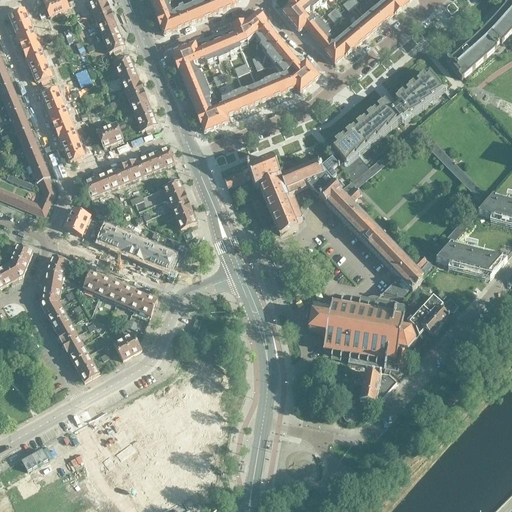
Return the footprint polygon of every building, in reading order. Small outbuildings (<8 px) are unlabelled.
[(60,17),(52,0),(47,0),(49,2),(43,4),(50,20),(60,17)] [(69,13),(64,0),(52,0),(60,17),(69,13)] [(107,4),(105,0),(104,0),(86,0),(91,11),(107,4)] [(148,0),(153,10),(169,4),(170,2),(169,0),(148,0)] [(225,12),(220,0),(208,0),(207,1),(206,0),(195,5),(195,6),(191,8),(184,11),(190,26),(225,12)] [(243,0),(220,0),(225,12),(233,9),(243,0)] [(316,10),(307,0),(299,0),(297,2),(288,10),(294,16),(296,14),(299,17),(301,16),(303,18),(305,16),(311,11),(313,12),(316,10)] [(307,0),(316,10),(327,0),(307,0)] [(403,9),(413,1),(412,0),(388,0),(374,12),(385,25),(394,17),(404,9),(403,9)] [(501,45),(511,33),(511,0),(504,0),(504,1),(503,2),(506,6),(506,7),(502,11),(497,17),(491,24),(489,26),(487,27),(487,28),(486,28),(482,26),(481,26),(481,27),(480,28),(478,30),(477,30),(477,31),(479,34),(479,35),(474,40),(469,45),(464,49),(457,56),(451,60),(450,61),(448,60),(447,61),(447,62),(447,63),(451,68),(450,68),(450,69),(451,69),(452,70),(461,81),(462,81),(497,50),(496,49),(500,45),(501,45)] [(111,16),(110,13),(108,9),(109,8),(107,4),(91,11),(95,22),(111,16)] [(190,26),(184,11),(183,9),(179,10),(178,11),(179,13),(175,14),(175,15),(172,16),(169,9),(171,9),(171,7),(169,4),(153,10),(157,18),(156,19),(161,30),(164,37),(171,34),(190,26)] [(315,23),(313,21),(311,20),(310,21),(308,18),(307,18),(305,16),(303,18),(301,16),(299,17),(296,14),(294,16),(288,10),(282,15),(298,34),(302,31),(303,33),(306,31),(315,23)] [(29,23),(25,12),(20,14),(19,11),(12,14),(13,17),(10,18),(9,20),(14,30),(29,23)] [(385,25),(374,12),(364,21),(374,34),(385,25)] [(274,35),(266,25),(258,15),(246,25),(255,37),(262,46),(274,36),(274,35)] [(117,27),(115,22),(114,23),(111,16),(95,22),(100,34),(117,27)] [(311,38),(325,27),(322,23),(321,23),(318,20),(315,23),(306,31),(311,38)] [(374,34),(364,21),(354,29),(364,42),(374,34)] [(34,35),(29,23),(14,30),(16,37),(15,37),(17,41),(34,35)] [(255,37),(246,25),(245,25),(233,30),(232,30),(234,35),(235,37),(239,49),(248,46),(255,39),(255,37)] [(120,38),(117,31),(118,31),(117,27),(100,34),(105,45),(120,38)] [(317,45),(329,35),(330,33),(325,27),(311,38),(317,45)] [(354,50),(364,42),(354,29),(335,45),(332,45),(332,48),(325,54),(324,54),(335,67),(345,58),(345,59),(354,51),(354,50)] [(38,46),(34,35),(17,41),(19,46),(20,45),(23,52),(38,46)] [(332,45),(329,41),(331,39),(331,38),(329,35),(317,45),(325,54),(332,48),(332,45)] [(298,65),(285,49),(274,36),(262,46),(261,46),(268,54),(267,55),(269,57),(268,58),(272,63),(276,68),(277,67),(280,70),(281,70),(285,75),(298,65)] [(241,52),(239,49),(235,37),(200,51),(205,63),(206,65),(208,66),(213,64),(214,64),(218,63),(231,58),(230,57),(235,56),(234,55),(241,52)] [(124,48),(120,38),(105,45),(109,56),(114,54),(115,57),(122,54),(121,51),(124,50),(124,48)] [(43,57),(38,46),(23,52),(26,59),(25,59),(26,64),(43,57)] [(192,65),(195,63),(195,64),(200,62),(201,64),(202,64),(205,63),(200,51),(199,49),(197,50),(195,46),(184,50),(172,55),(175,62),(174,62),(179,74),(183,82),(199,76),(198,72),(195,72),(192,65)] [(48,68),(43,57),(26,64),(28,68),(29,68),(32,74),(48,68)] [(134,72),(130,62),(128,61),(125,63),(124,60),(117,63),(118,65),(114,67),(119,79),(134,72)] [(300,96),(319,79),(306,64),(301,68),(298,65),(285,75),(285,76),(286,77),(287,77),(293,91),(296,90),(300,96)] [(52,80),(48,68),(32,74),(36,85),(38,85),(41,84),(42,87),(49,84),(48,81),(52,80)] [(140,83),(138,79),(137,79),(134,72),(119,79),(123,90),(140,83)] [(210,97),(206,88),(202,78),(201,78),(200,75),(199,76),(183,82),(194,109),(209,103),(210,100),(209,98),(210,97)] [(443,92),(435,83),(435,82),(435,81),(434,80),(433,79),(432,79),(431,78),(430,76),(426,80),(423,78),(416,84),(419,86),(430,99),(431,99),(443,92)] [(0,91),(11,87),(8,80),(7,77),(0,79),(0,91)] [(293,91),(287,77),(286,77),(280,79),(276,81),(276,80),(265,84),(265,85),(261,86),(261,87),(254,90),(260,105),(293,91)] [(143,95),(141,88),(142,87),(140,83),(123,90),(128,101),(143,95)] [(430,99),(419,86),(415,89),(413,86),(406,92),(408,95),(419,108),(420,107),(432,101),(432,100),(431,99),(430,99)] [(21,112),(15,97),(11,87),(0,91),(0,94),(9,117),(21,112)] [(62,102),(57,91),(53,93),(52,90),(45,93),(46,95),(43,97),(42,98),(46,109),(62,102)] [(260,105),(254,90),(248,93),(248,92),(244,93),(243,93),(232,97),(232,98),(229,99),(229,100),(222,103),(222,104),(223,107),(227,118),(228,118),(260,105)] [(149,105),(147,101),(146,101),(143,95),(128,101),(132,112),(149,105)] [(419,108),(408,95),(404,98),(402,95),(395,101),(410,119),(411,118),(409,116),(422,109),(420,107),(419,108)] [(66,113),(62,102),(46,109),(49,116),(48,116),(50,120),(66,113)] [(229,121),(228,118),(227,118),(223,107),(219,108),(219,109),(220,111),(216,112),(216,113),(213,114),(209,106),(210,105),(209,103),(194,109),(197,117),(201,128),(202,128),(205,135),(217,130),(228,125),(226,122),(229,121)] [(398,119),(391,110),(385,103),(378,109),(380,111),(377,114),(388,127),(387,129),(388,130),(398,119)] [(407,115),(397,104),(391,110),(398,119),(397,120),(399,122),(407,115)] [(153,117),(150,110),(151,110),(149,105),(132,112),(137,123),(153,117)] [(25,122),(21,112),(9,117),(13,126),(25,122)] [(388,127),(377,114),(375,112),(368,118),(370,120),(366,123),(377,136),(376,137),(378,139),(387,129),(388,127)] [(71,125),(66,113),(50,120),(51,125),(52,124),(55,131),(71,125)] [(157,127),(153,117),(137,123),(142,135),(146,133),(147,135),(154,133),(153,130),(156,129),(157,127)] [(377,136),(366,123),(364,121),(357,126),(359,129),(356,132),(367,145),(366,146),(367,148),(376,137),(377,136)] [(29,131),(26,124),(25,122),(13,126),(17,136),(29,131)] [(75,136),(71,125),(55,131),(58,138),(57,138),(59,143),(75,136)] [(123,143),(116,126),(106,130),(114,149),(119,147),(118,145),(123,143)] [(367,145),(356,132),(353,129),(346,135),(348,138),(345,141),(358,156),(366,146),(367,145)] [(114,149),(106,130),(97,134),(104,151),(109,149),(110,151),(114,149)] [(33,141),(29,131),(17,136),(21,146),(33,141)] [(80,147),(75,136),(59,143),(61,147),(62,147),(64,153),(80,147)] [(369,171),(357,156),(358,156),(345,141),(343,138),(331,148),(338,155),(332,160),(343,174),(351,183),(352,185),(369,171)] [(37,151),(34,144),(33,141),(21,146),(25,156),(37,151)] [(85,159),(80,147),(64,153),(69,164),(70,164),(73,163),(74,166),(81,163),(80,160),(85,159)] [(41,161),(40,158),(37,151),(25,156),(29,165),(41,161)] [(174,167),(168,151),(160,154),(159,152),(156,153),(164,171),(174,167)] [(164,171),(156,153),(152,155),(153,157),(147,159),(153,175),(164,171)] [(153,175),(147,159),(141,162),(140,160),(136,162),(143,180),(153,175)] [(303,221),(294,200),(291,199),(289,200),(288,198),(280,179),(282,179),(282,177),(286,166),(281,164),(279,159),(224,181),(227,190),(251,181),(255,191),(259,189),(277,232),(272,234),(272,233),(270,234),(273,242),(280,239),(299,232),(296,226),(301,224),(303,221)] [(343,174),(332,160),(321,169),(332,183),(343,174)] [(45,170),(42,163),(41,161),(29,165),(33,175),(45,170)] [(143,180),(136,162),(131,163),(132,166),(126,168),(133,184),(143,180)] [(412,266),(353,205),(361,196),(356,191),(352,185),(351,183),(343,189),(339,192),(335,187),(332,183),(321,169),(318,164),(282,179),(280,179),(288,198),(309,189),(399,281),(382,297),(383,298),(405,302),(435,269),(422,258),(412,266)] [(133,184),(126,168),(120,171),(119,169),(115,170),(122,188),(133,184)] [(48,178),(45,170),(33,175),(37,185),(39,184),(48,181),(50,180),(49,178),(48,178)] [(122,188),(115,170),(111,172),(111,174),(105,177),(112,192),(122,188)] [(112,192),(105,177),(99,179),(98,177),(94,179),(101,197),(112,192)] [(101,197),(94,179),(90,181),(91,183),(84,185),(91,201),(101,197)] [(54,197),(48,181),(39,184),(44,197),(41,205),(49,208),(54,197)] [(186,194),(184,190),(182,191),(179,184),(163,191),(168,201),(186,194)] [(0,200),(8,204),(12,196),(0,191),(0,200)] [(310,199),(308,192),(301,195),(303,201),(310,199)] [(188,205),(185,199),(187,198),(186,194),(168,201),(172,212),(188,205)] [(27,212),(30,204),(12,196),(8,204),(27,212)] [(144,202),(143,200),(142,197),(130,202),(132,207),(144,202)] [(501,223),(506,204),(492,201),(478,217),(501,223)] [(45,220),(49,209),(49,208),(41,205),(40,208),(30,204),(27,212),(45,220)] [(511,226),(511,205),(506,204),(501,223),(511,226)] [(194,215),(193,211),(190,211),(188,205),(172,212),(176,222),(194,215)] [(86,229),(90,219),(73,211),(72,213),(72,214),(70,217),(70,218),(69,221),(86,229)] [(197,226),(194,220),(196,219),(194,215),(176,222),(181,233),(197,226)] [(82,239),(86,229),(69,221),(67,224),(67,225),(65,228),(65,229),(64,231),(82,239)] [(111,250),(118,234),(106,229),(104,234),(102,233),(99,240),(102,241),(100,244),(101,245),(111,250)] [(193,241),(190,233),(183,236),(186,244),(193,241)] [(122,255),(129,239),(118,234),(111,250),(118,253),(118,254),(122,255)] [(133,259),(140,243),(129,239),(122,255),(126,257),(127,256),(133,259)] [(144,265),(151,248),(140,243),(133,259),(140,262),(140,263),(144,265)] [(23,279),(33,255),(32,254),(29,253),(30,250),(23,247),(22,250),(17,248),(13,258),(15,259),(12,264),(11,264),(9,267),(6,268),(16,285),(20,283),(19,281),(23,279)] [(156,268),(162,253),(151,248),(144,265),(149,267),(149,266),(156,268)] [(459,271),(464,252),(451,248),(436,265),(459,271)] [(479,276),(484,257),(464,252),(459,271),(479,276)] [(174,263),(172,262),(174,258),(162,253),(156,268),(166,273),(168,272),(169,269),(172,270),(174,263)] [(502,264),(502,262),(503,261),(484,257),(479,276),(492,279),(492,278),(493,278),(494,277),(495,275),(496,273),(498,272),(498,271),(500,269),(501,267),(501,266),(502,264)] [(63,279),(69,266),(54,259),(52,260),(46,274),(63,279)] [(16,285),(6,268),(0,271),(0,273),(0,275),(0,274),(0,280),(5,289),(10,286),(12,288),(16,285)] [(61,290),(63,279),(46,274),(45,283),(43,283),(42,287),(61,290)] [(117,305),(124,289),(90,275),(83,291),(117,305)] [(60,298),(61,290),(42,287),(42,292),(44,292),(43,298),(58,301),(58,297),(60,298)] [(151,319),(157,303),(124,289),(117,305),(151,319)] [(61,308),(59,305),(60,301),(58,301),(43,298),(41,309),(43,313),(41,314),(44,318),(61,308)] [(404,370),(418,354),(412,348),(416,343),(411,331),(402,329),(406,307),(360,299),(358,308),(332,303),(329,319),(314,316),(314,315),(312,314),(312,316),(311,315),(311,317),(312,317),(310,330),(309,332),(308,331),(308,333),(309,333),(309,335),(310,335),(310,334),(324,336),(323,337),(323,338),(323,339),(323,340),(323,341),(324,341),(325,341),(323,352),(350,357),(348,366),(385,372),(383,379),(360,374),(358,386),(363,387),(360,405),(378,409),(397,387),(389,380),(390,373),(398,374),(399,369),(404,370)] [(443,313),(446,310),(452,315),(458,309),(449,301),(444,308),(435,300),(425,311),(435,320),(436,319),(444,325),(446,325),(449,323),(448,320),(449,319),(443,313)] [(64,319),(63,316),(65,315),(61,308),(44,318),(46,322),(48,321),(51,327),(64,319)] [(437,332),(444,325),(436,319),(435,320),(425,311),(415,323),(411,319),(407,324),(415,331),(419,340),(425,333),(432,338),(433,337),(436,337),(438,334),(437,332)] [(55,338),(72,328),(68,321),(66,322),(64,319),(51,327),(54,332),(53,333),(55,338)] [(75,339),(74,336),(76,335),(72,328),(55,338),(59,344),(61,344),(62,346),(75,339)] [(142,353),(136,344),(132,337),(123,342),(132,358),(142,353)] [(66,357),(83,347),(79,341),(77,342),(75,339),(62,346),(63,348),(62,350),(66,357)] [(132,358),(123,342),(113,347),(123,364),(132,358)] [(87,358),(85,355),(87,354),(83,347),(66,357),(68,361),(70,360),(73,366),(87,358)] [(77,377),(94,367),(90,360),(88,361),(87,358),(73,366),(76,371),(75,373),(77,377)] [(99,377),(94,367),(77,377),(79,381),(81,379),(84,385),(99,377)] [(150,400),(105,425),(153,511),(211,479),(194,447),(220,432),(195,389),(156,411),(150,400)] [(360,421),(360,419),(361,417),(361,416),(360,414),(360,413),(360,412),(359,411),(358,410),(357,409),(356,408),(354,408),(353,407),(352,407),(351,407),(349,408),(347,408),(346,409),(345,411),(344,411),(344,412),(343,414),(343,415),(343,417),(343,419),(343,420),(344,421),(345,422),(346,423),(347,424),(349,425),(351,425),(352,425),(354,425),(356,424),(357,423),(359,422),(360,421)] [(110,511),(85,468),(9,511),(110,511)]
